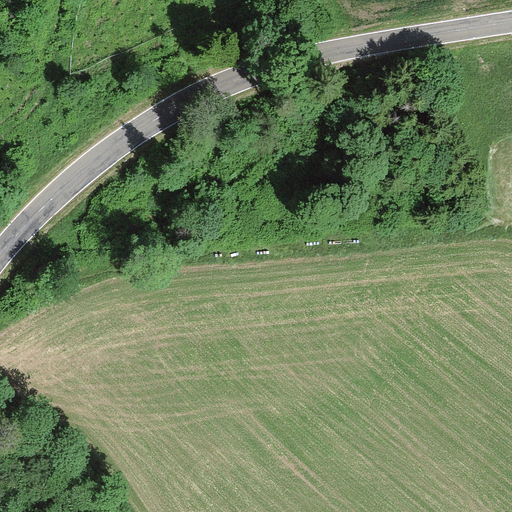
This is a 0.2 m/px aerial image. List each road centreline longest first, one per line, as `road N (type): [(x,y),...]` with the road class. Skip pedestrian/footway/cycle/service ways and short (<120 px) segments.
road 1 (tertiary): [(511,30),(185,103),(0,247)]
road 2 (track): [(126,511),(89,468),(0,402)]
